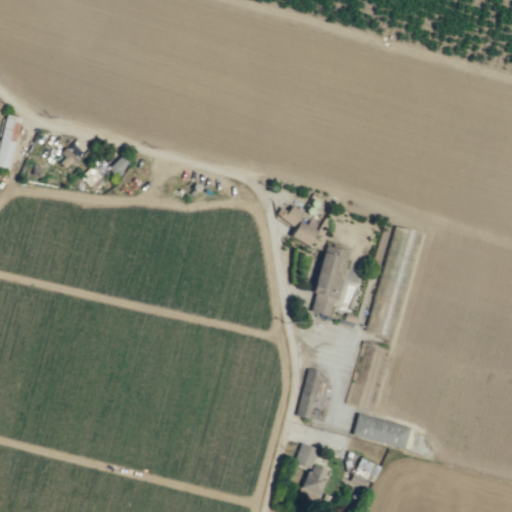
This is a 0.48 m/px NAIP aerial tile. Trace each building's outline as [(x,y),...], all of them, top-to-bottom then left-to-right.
[(0,140),(0,167),(5,169),(19,117),(7,114),(0,140)] [(125,162),(117,155),(106,169),(114,176),(125,162)] [(299,211),(288,205),(285,211),(278,207),(273,215),(291,226),(299,211)] [(287,237),(307,245),(313,228),(293,221),(287,237)] [(416,232),(390,225),(364,330),(391,336),(416,232)] [(306,311),(329,316),(338,276),(340,277),(346,250),(320,245),(306,311)] [(293,414),(320,421),(325,398),(321,396),(325,377),(317,376),(318,371),(304,367),(293,414)] [(407,450),(412,429),(354,413),(348,435),(407,450)] [(314,448),(297,443),(291,463),(308,468),(314,448)] [(370,481),(378,466),(358,457),(351,472),(370,481)] [(324,469),(306,464),(298,492),(316,497),(324,469)]
